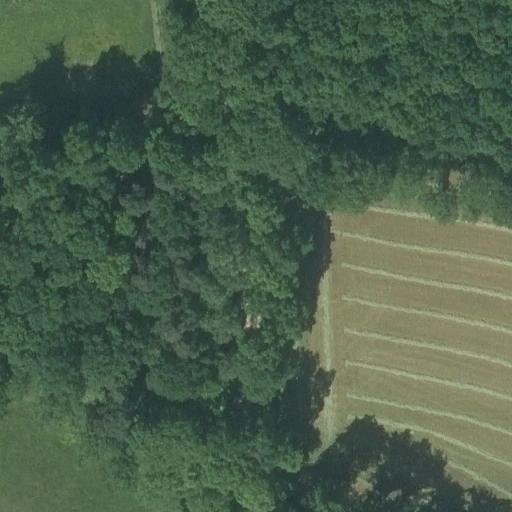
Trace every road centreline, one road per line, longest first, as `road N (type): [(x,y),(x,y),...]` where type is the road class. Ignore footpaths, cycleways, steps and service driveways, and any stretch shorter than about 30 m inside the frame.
road 1 (track): [(218,0),(244,347),(240,511)]
road 2 (track): [(244,347),(185,406),(172,409),(0,313)]
